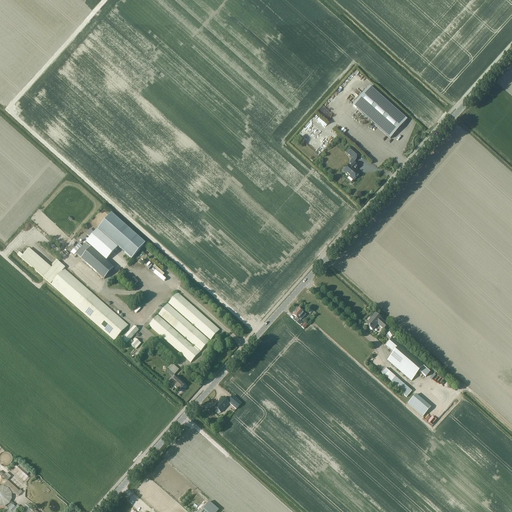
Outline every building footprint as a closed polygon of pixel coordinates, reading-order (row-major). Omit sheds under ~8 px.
[(370,86),(354,104),(353,105),(390,139),(407,120),(370,86)] [(355,162),(360,156),(352,148),(347,154),(355,162)] [(343,172),(353,180),(359,174),(355,171),(359,167),(354,162),(350,166),(349,165),(343,172)] [(132,259),(145,244),(111,213),(98,229),(132,259)] [(118,248),(97,230),(86,243),(106,261),(118,248)] [(114,268),(85,243),(82,246),(80,244),(75,250),(77,252),(76,254),(81,259),(104,279),(114,268)] [(66,267),(58,260),(51,266),(29,247),(23,254),(19,251),(17,254),(51,284),(64,269),(66,267)] [(115,340),(128,325),(64,269),(51,284),(115,340)] [(191,363),(219,330),(177,293),(148,325),(191,363)] [(298,320),(296,322),(301,327),(303,324),(299,319),(304,313),(298,308),(293,314),(298,320)] [(384,330),(387,326),(381,320),(375,314),(366,324),(372,330),(377,324),(384,330)] [(125,345),(133,336),(128,332),(120,341),(125,345)] [(134,348),(140,342),(135,338),(132,341),(131,340),(128,342),(134,348)] [(392,338),(385,346),(393,353),(387,360),(411,381),(419,371),(426,376),(432,368),(426,363),(401,343),(400,345),(392,338)] [(174,375),(179,370),(173,365),(169,370),(174,375)] [(408,396),(412,391),(386,369),(382,373),(408,396)] [(179,392),(182,388),(184,388),(185,387),(184,386),(185,385),(175,376),(169,383),(179,392)] [(423,417),(431,407),(416,394),(408,404),(423,417)] [(223,398),(229,404),(236,410),(241,404),(233,396),(228,402),(223,398)] [(221,413),(229,404),(223,398),(215,407),(221,413)] [(14,467),(27,478),(28,477),(26,476),(29,472),(20,464),(17,467),(16,466),(14,467)] [(0,474),(7,481),(11,476),(6,472),(4,475),(0,471),(0,474)] [(19,495),(22,492),(20,490),(19,491),(8,480),(5,483),(19,495)] [(0,509),(2,511),(6,506),(9,503),(12,498),(12,493),(8,488),(3,486),(0,486),(0,509)] [(7,511),(17,511),(21,508),(17,505),(15,507),(14,506),(15,504),(11,501),(6,507),(4,509),(7,511)] [(209,501),(203,508),(207,511),(217,511),(219,510),(209,501)]
